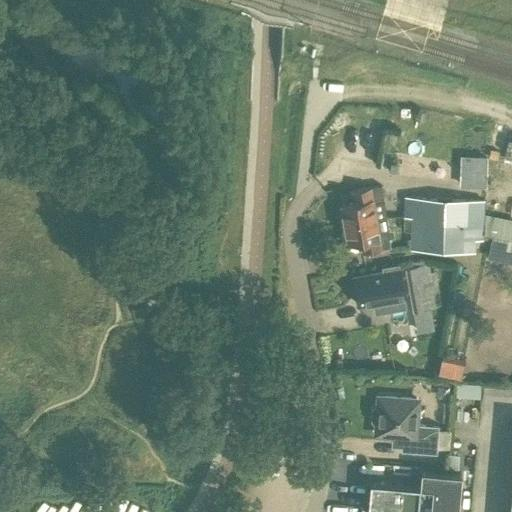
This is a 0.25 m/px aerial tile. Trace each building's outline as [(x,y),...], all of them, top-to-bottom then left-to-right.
[(486,157),(462,156),(461,184),(485,185),(486,157)] [(340,203),(344,223),(376,218),(376,217),(373,202),(384,200),(381,185),(348,190),(346,194),(347,202),(340,203)] [(405,197),(404,215),(423,216),(421,247),(462,249),(463,226),(483,227),(483,218),(484,200),(405,197)] [(376,218),(344,223),(348,243),(361,241),(363,252),(381,249),(381,247),(389,245),(386,230),(389,230),(386,215),(376,217),(376,218)] [(429,259),(407,263),(415,311),(441,307),(435,272),(432,273),(429,259)] [(384,271),(354,276),(358,305),(374,302),(375,312),(405,307),(398,265),(383,267),(384,271)] [(145,290),(140,292),(146,310),(150,309),(157,302),(154,292),(145,290)] [(437,453),(439,425),(418,423),(419,401),(416,397),(380,395),(377,398),(376,405),(373,408),(372,420),(375,424),(375,431),(378,435),(393,436),(393,441),(396,444),(401,445),(401,450),(437,453)] [(457,511),(458,504),(461,472),(449,471),(421,469),(420,485),(370,481),(367,511),(369,511),(370,506),(387,508),(386,511),(457,511)]
